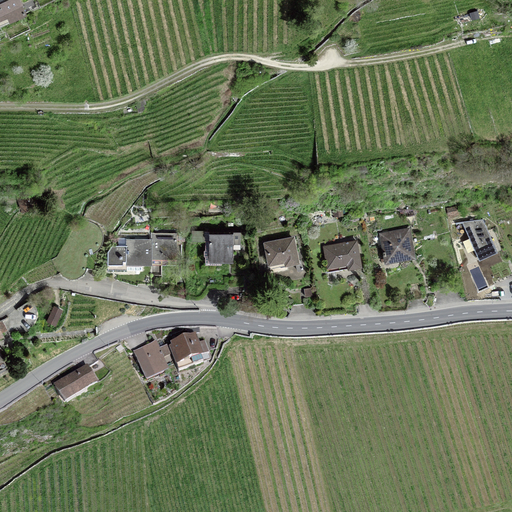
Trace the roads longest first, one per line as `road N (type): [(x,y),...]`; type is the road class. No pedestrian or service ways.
road 1 (track): [(291,64),(213,59),(98,108),(0,108)]
road 2 (tertiary): [(511,309),(292,327),(225,319)]
road 3 (tertiary): [(225,319),(124,330),(0,400)]
road 4 (residential): [(225,319),(203,304),(88,288),(29,293)]
road 5 (track): [(495,37),(419,55),(299,65)]
